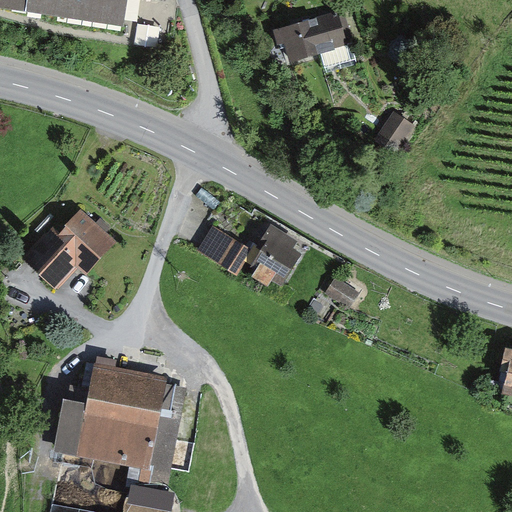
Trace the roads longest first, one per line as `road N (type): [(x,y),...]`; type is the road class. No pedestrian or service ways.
road 1 (tertiary): [(0,82),(100,112),(196,154),(403,270),(511,310)]
road 2 (track): [(119,333),(215,374),(255,511)]
